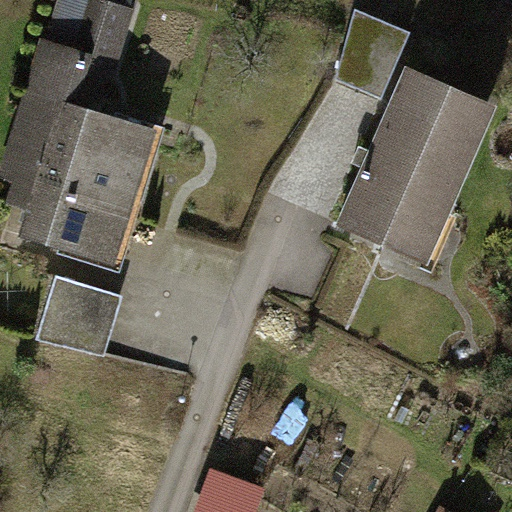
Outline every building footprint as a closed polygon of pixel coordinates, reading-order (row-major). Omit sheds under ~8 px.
[(429,39),(371,15),(345,78),(403,102),(429,39)] [(111,59),(53,40),(9,183),(45,194),(32,237),(137,270),(180,131),(97,106),(111,59)] [(511,132),(511,109),(428,73),(359,229),(452,269),(511,132)] [(127,298),(61,279),(43,338),(109,358),(127,298)] [(326,481),(372,509),(395,471),(349,443),(326,481)] [(215,467),(197,511),(261,511),(270,488),(215,467)]
